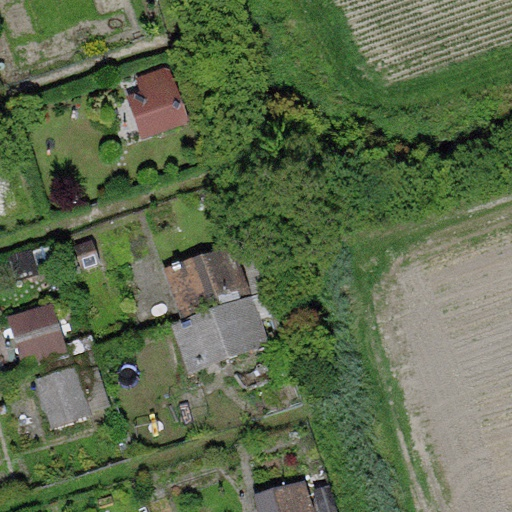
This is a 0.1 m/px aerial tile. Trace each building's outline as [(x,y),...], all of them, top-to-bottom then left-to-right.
[(189,129),(180,77),(136,84),(145,136),(189,129)] [(171,271),(186,314),(252,292),(237,248),(171,271)] [(192,370),(276,354),(265,301),(182,318),(192,370)] [(27,367),(75,355),(62,303),(15,315),(27,367)] [(102,362),(44,382),(60,428),(118,408),(102,362)] [(265,511),(319,511),(310,481),(260,497),(265,511)]
